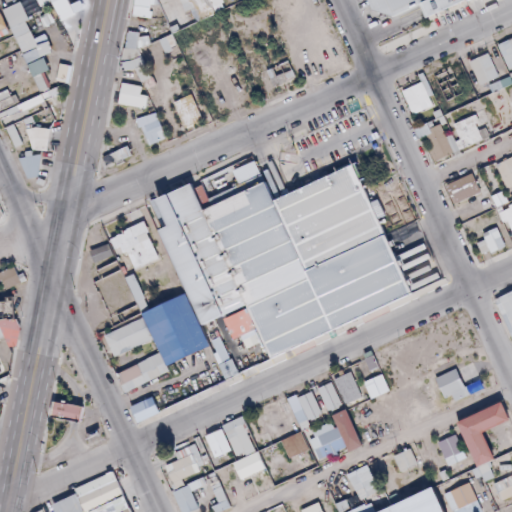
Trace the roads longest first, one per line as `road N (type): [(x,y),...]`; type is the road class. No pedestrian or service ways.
road 1 (residential): [(511,9),(0,249)]
road 2 (residential): [(511,265),(9,506)]
